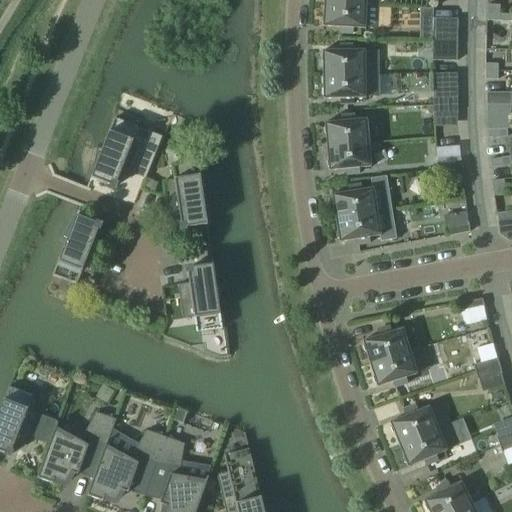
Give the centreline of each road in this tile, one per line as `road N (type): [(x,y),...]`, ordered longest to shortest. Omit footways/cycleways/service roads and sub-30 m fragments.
road 1 (residential): [(318,304),(285,113),(291,0)]
road 2 (residential): [(318,304),(346,407),(391,511)]
road 3 (residential): [(318,304),(511,265)]
road 4 (residential): [(26,179),(98,0)]
road 5 (residential): [(147,292),(138,222),(26,179)]
